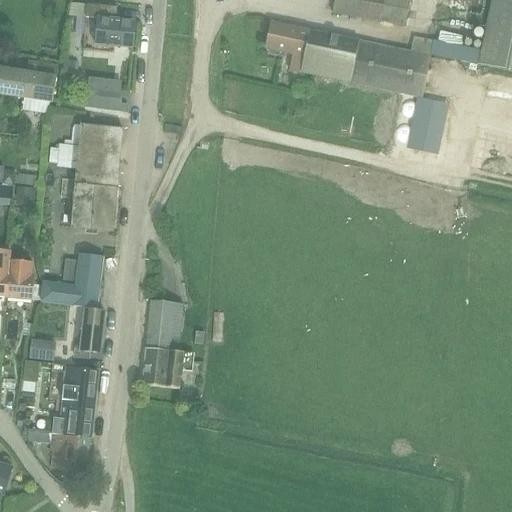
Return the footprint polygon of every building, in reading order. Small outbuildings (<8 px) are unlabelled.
[(423,100),(423,99),(432,58),(478,67),(511,73),(511,0),(491,0),(481,51),(415,38),(412,52),(271,23),(266,51),(293,56),(290,72),(423,100)] [(336,0),(334,15),(405,27),(409,0),(336,0)] [(94,46),(131,49),(134,50),(136,23),(113,21),(114,8),(87,5),(86,19),(97,20),(94,46)] [(0,96),(24,100),(23,111),(48,115),(50,104),(53,104),(55,91),(57,72),(58,66),(52,65),(30,62),(29,62),(28,74),(0,69),(0,96)] [(65,62),(64,71),(75,72),(76,63),(65,62)] [(89,79),(87,109),(98,110),(98,106),(121,108),(121,104),(122,94),(121,94),(122,82),(89,79)] [(333,84),(328,108),(364,116),(369,91),(333,84)] [(115,234),(119,188),(124,130),(74,126),(72,142),(65,142),(65,146),(59,145),(59,150),(51,149),(49,165),(57,165),(57,169),(77,171),(71,230),(115,234)] [(4,172),(2,185),(15,186),(17,174),(4,172)] [(18,189),(18,190),(36,190),(37,177),(18,175),(17,189),(18,189)] [(0,299),(7,300),(10,276),(10,275),(5,274),(6,262),(10,262),(11,252),(0,251),(0,299)] [(76,287),(64,286),(43,284),(41,304),(99,310),(105,258),(79,256),(78,262),(66,261),(64,282),(77,284),(76,287)] [(6,262),(5,274),(10,275),(10,276),(7,300),(34,302),(36,279),(33,279),(34,264),(10,262),(6,262)] [(152,302),(147,349),(143,387),(181,391),(185,354),(180,353),(185,305),(152,302)] [(75,351),(74,359),(90,361),(91,354),(101,355),(106,314),(84,311),(81,338),(78,338),(76,351),(75,351)] [(196,333),(195,345),(204,346),(205,333),(196,333)] [(32,342),(30,360),(54,363),(56,344),(32,342)] [(26,362),(23,382),(37,384),(38,384),(40,364),(26,362)] [(70,420),(68,437),(92,440),(99,374),(68,371),(63,420),(70,420)] [(28,442),(36,443),(37,434),(29,433),(28,442)] [(53,470),(89,474),(92,440),(68,437),(52,435),(50,453),(55,453),(53,470)] [(0,502),(2,496),(4,497),(13,468),(0,464),(0,502)]
